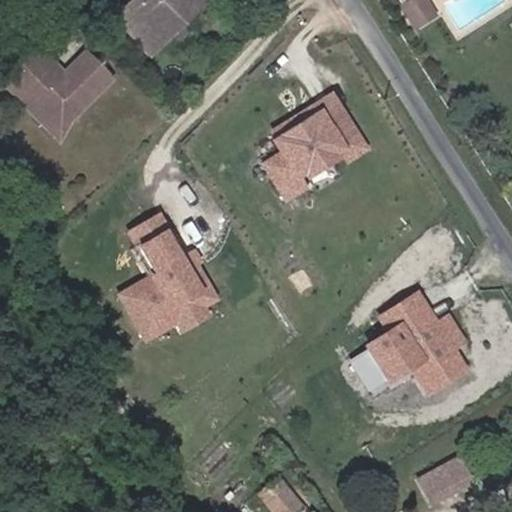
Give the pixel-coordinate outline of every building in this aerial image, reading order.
[(186,19),(204,0),(133,0),(114,19),(144,49),(180,14),(186,19)] [(434,16),(424,0),(411,0),(400,7),(414,28),(434,16)] [(144,60),(186,19),(180,14),(144,49),(114,19),(109,25),(144,60)] [(70,121),(110,80),(83,53),(62,74),(35,47),(0,81),(0,83),(25,109),(30,104),(47,121),(70,121)] [(57,142),(70,121),(47,121),(30,104),(25,109),(57,142)] [(278,156),(261,167),(285,205),(303,194),(296,183),(341,154),(348,165),(365,153),(341,116),(323,127),(316,115),(271,144),(278,156)] [(117,291),(145,346),(219,309),(168,209),(126,230),(149,275),(117,291)] [(365,349),(348,359),(363,385),(381,375),(383,378),(414,360),(422,373),(449,356),(446,349),(458,342),(444,318),(431,325),(427,319),(410,329),(405,320),(363,345),(365,349)] [(467,477),(457,460),(417,481),(427,498),(467,477)] [(233,500),(253,478),(252,476),(256,472),(247,464),(223,490),(233,500)] [(279,474),(258,492),(274,511),(293,511),(304,503),(279,474)]
